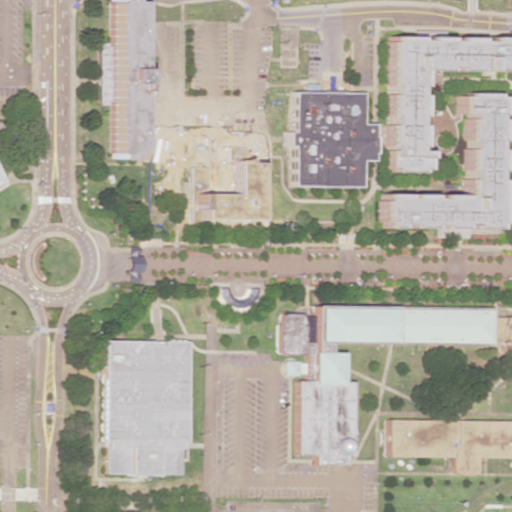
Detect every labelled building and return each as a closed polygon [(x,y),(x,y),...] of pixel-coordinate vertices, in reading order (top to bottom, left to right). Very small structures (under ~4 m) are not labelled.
[(123,0),(123,1),(133,1),(133,58),(136,58),(136,94),(133,94),(133,154),(123,154),(123,159),(109,159),(109,154),(106,154),(106,105),(96,105),(96,43),(106,43),(106,1),(109,1),(109,0),(123,0)] [(415,169),(415,172),(386,172),(386,169),(380,169),(380,150),(384,150),(384,146),(381,146),(381,124),(384,124),(384,116),(381,116),(381,94),(384,94),(384,85),(382,85),(382,41),(385,41),(385,36),(410,36),(410,39),(420,39),(420,35),(441,35),(441,39),(449,39),(449,36),(471,36),(471,39),(482,39),(482,36),(496,36),(496,44),(500,44),(500,64),(496,64),(496,71),(482,71),(475,71),(475,67),(471,67),(471,70),(449,70),(449,67),(441,67),(441,70),(420,70),(414,70),(414,85),(410,85),(410,94),(414,94),(414,116),(410,116),(410,124),(414,124),(414,146),(410,146),(410,150),(421,150),(421,169),(415,169)] [(371,37),(370,86),(358,85),(359,37),(371,37)] [(287,132),(287,91),(357,92),(356,123),(369,124),(368,161),(356,161),(355,188),(286,187),(286,157),(286,146),(282,146),(282,132),(287,132)] [(392,193),(400,193),(400,196),(404,196),(404,194),(426,194),(426,196),(435,196),(435,194),(456,194),(461,194),(461,180),(465,180),(465,171),(461,171),(461,149),(465,149),(465,140),(461,140),(461,118),(465,118),(465,114),(455,114),(455,95),(461,95),(461,91),(489,91),(489,95),(495,95),(495,114),(490,114),(490,118),(494,118),(494,140),(490,140),(490,149),(494,149),(494,171),(490,171),(490,180),(493,180),(493,223),(490,223),(490,228),(465,228),(465,225),(456,225),(456,227),(435,227),(435,225),(426,225),(426,227),(404,227),(404,225),(392,225),(392,227),(380,227),(378,227),(378,220),(376,220),(376,201),(380,201),(380,193),(392,193)] [(246,220),(246,222),(238,222),(238,220),(199,219),(199,225),(187,225),(188,167),(200,167),(205,167),(204,193),(231,194),(232,161),(225,161),(225,147),(245,147),(245,156),(245,161),(258,161),(257,194),(257,220),(246,220)] [(511,354),(503,354),(499,353),(497,350),(497,345),(486,345),(486,343),(388,343),(343,343),(323,343),(323,352),(335,352),(335,381),(347,381),(347,455),(340,455),(340,464),(309,464),(309,455),(291,455),(292,381),(302,381),(302,348),(300,348),(300,352),(297,352),(297,354),(291,354),(291,355),(280,355),(280,354),(275,354),(275,352),(273,352),(273,325),(274,321),(276,314),(277,313),(297,313),(297,314),(299,320),(301,325),(300,340),(303,340),(303,342),(310,342),(310,307),(310,306),(391,306),(391,307),(487,308),(487,317),(511,317),(511,354)] [(146,345),(160,345),(160,341),(181,341),(180,442),(176,442),(176,475),(102,474),(102,441),(98,441),(99,341),(146,341),(146,345)] [(280,375),(293,375),(293,361),(281,361),(280,375)] [(511,458),(480,458),(479,464),(471,464),(471,470),(470,472),(468,474),(464,474),(452,474),(449,473),(447,472),(446,470),(446,458),(383,457),(383,420),(511,421),(511,458)]
